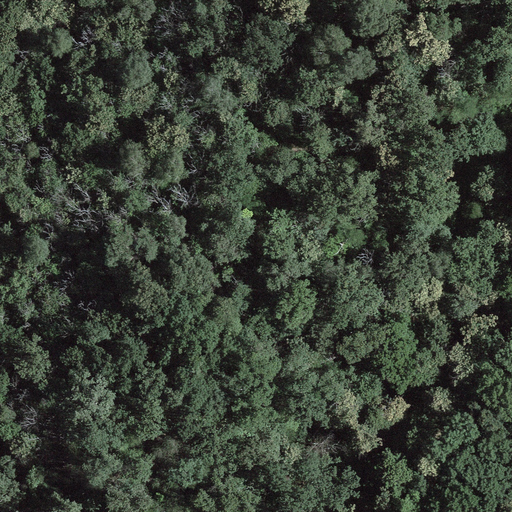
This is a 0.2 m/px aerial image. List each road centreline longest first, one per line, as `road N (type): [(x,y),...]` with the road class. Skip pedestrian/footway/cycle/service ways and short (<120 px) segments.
road 1 (track): [(452,511),(465,453),(511,349)]
road 2 (track): [(511,118),(427,106),(395,92)]
